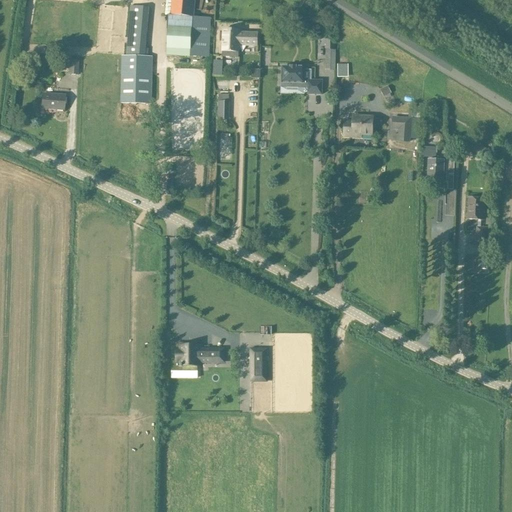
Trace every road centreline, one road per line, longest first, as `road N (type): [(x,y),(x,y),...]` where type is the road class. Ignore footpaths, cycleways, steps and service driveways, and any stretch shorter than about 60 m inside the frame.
road 1 (unclassified): [(0,146),(240,259),(486,390),(511,395)]
road 2 (tertiary): [(511,113),(318,0)]
